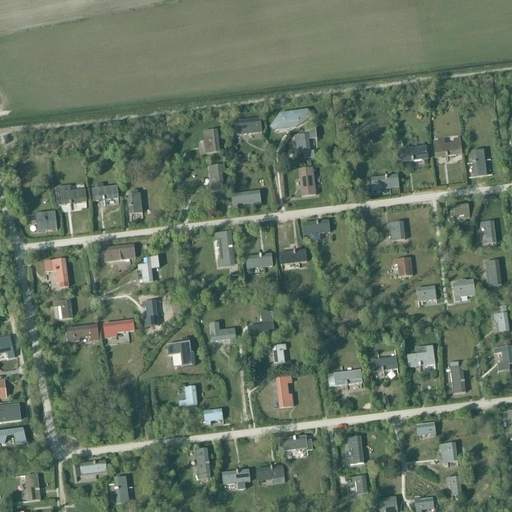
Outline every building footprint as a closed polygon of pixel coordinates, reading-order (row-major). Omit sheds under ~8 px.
[(303,112),(279,115),(269,129),(270,129),(274,124),(279,128),(280,126),(284,129),(296,128),(295,126),(300,125),(311,117),(307,112),(303,113),(303,112)] [(236,137),(257,134),(261,133),(260,120),(235,123),(236,137)] [(306,136),(294,137),(297,155),(303,154),(304,160),(314,159),(313,152),(310,153),(308,141),(317,140),(315,130),(315,129),(305,133),(306,136)] [(206,155),(219,154),(217,131),(203,133),(206,155)] [(444,141),(433,143),(435,159),(461,156),(459,139),(453,140),(453,144),(444,145),(444,141)] [(426,148),(400,151),(400,153),(401,162),(401,163),(427,160),(426,148)] [(471,153),(474,179),(486,177),(483,151),(471,153)] [(208,168),(211,193),(224,191),(222,174),(225,174),(224,166),(208,168)] [(299,175),(301,193),(302,198),(315,196),(315,191),(313,173),(312,169),(298,171),(299,175)] [(398,188),(397,176),(371,180),(372,192),(398,188)] [(58,206),(86,203),(85,191),(67,193),(67,187),(56,189),(58,206)] [(117,188),(103,189),(97,190),(92,190),(93,202),(118,199),(117,188)] [(247,207),(256,206),(261,206),(260,192),(231,196),(232,209),(238,209),(237,205),(245,204),(245,206),(247,207)] [(132,196),(128,196),(128,202),(130,202),(131,206),(128,206),(129,208),(130,216),(142,214),(140,195),(138,195),(132,196)] [(464,220),(469,219),(468,206),(450,208),(451,218),(463,217),(464,220)] [(36,221),(37,233),(57,231),(55,213),(44,214),(44,220),(36,221)] [(330,234),(328,222),(302,225),(304,237),(330,234)] [(389,225),(391,243),(405,241),(402,223),(389,225)] [(493,223),(480,225),(481,230),(484,229),(485,237),(483,237),(484,239),(482,240),(483,246),(496,244),(493,223)] [(229,234),(218,236),(214,236),(215,243),(219,243),(221,261),(217,262),(218,268),(234,265),(229,234)] [(129,254),(134,253),(133,247),(128,247),(103,250),(105,263),(130,260),(129,254)] [(307,263),(305,251),(279,254),(281,266),(307,263)] [(245,259),(247,271),(273,267),(271,255),(245,259)] [(146,259),(147,265),(137,267),(138,272),(141,272),(142,281),(143,284),(153,283),(151,270),(159,269),(158,258),(146,259)] [(397,266),(399,279),(412,277),(410,259),(394,261),(394,266),(397,266)] [(65,261),(44,263),(46,274),(56,272),(57,285),(60,285),(61,290),(68,289),(65,261)] [(486,276),(484,276),(485,283),(487,282),(488,288),(501,286),(500,278),(507,278),(505,266),(499,267),(498,262),(485,263),(486,276)] [(457,285),(452,285),(455,304),(460,303),(459,299),(472,297),(475,297),(473,281),(465,282),(465,281),(458,282),(457,283),(457,285)] [(418,304),(423,303),(436,301),(434,288),(416,290),(418,304)] [(72,320),(70,302),(53,304),(54,309),(61,308),(62,321),(72,320)] [(155,302),(142,304),(143,309),(146,309),(147,319),(144,319),(145,328),(158,327),(157,320),(155,302)] [(494,321),(497,321),(499,334),(509,332),(506,308),(499,309),(499,315),(493,316),(494,321)] [(261,327),(248,328),(249,339),(275,336),(272,315),(262,317),(263,326),(261,327)] [(116,335),(134,332),(133,322),(103,326),(105,340),(116,338),(116,335)] [(218,324),(210,325),(212,343),(230,341),(230,346),(236,345),(234,330),(234,322),(227,323),(228,331),(219,332),(218,324)] [(79,342),(79,339),(90,338),(90,343),(99,342),(97,327),(66,330),(68,344),(79,342)] [(10,338),(0,340),(0,355),(7,354),(8,360),(15,358),(10,338)] [(182,344),(167,346),(168,357),(181,356),(182,369),(195,367),(193,354),(191,354),(190,343),(189,343),(182,344)] [(493,350),(494,355),(501,354),(502,364),(497,365),(498,373),(509,372),(508,366),(511,365),(511,357),(511,348),(510,343),(505,344),(505,348),(493,350)] [(274,366),(284,364),(282,351),(285,351),(284,345),(271,348),(274,366)] [(426,348),(427,354),(407,357),(408,369),(435,366),(432,347),(426,348)] [(371,374),(398,371),(396,358),(370,362),(371,374)] [(450,370),(453,396),(465,394),(462,368),(457,369),(457,363),(449,364),(450,370)] [(360,372),(334,376),(327,376),(328,389),(362,384),(360,372)] [(293,408),(292,402),(291,396),(288,397),(287,385),(291,384),(291,378),(276,380),(280,410),(293,408)] [(186,401),(179,402),(180,408),(197,406),(195,388),(185,389),(186,401)] [(0,423),(20,421),(18,407),(0,408),(0,423)] [(210,423),(223,421),(221,411),(203,413),(205,427),(211,426),(210,423)] [(430,436),(431,439),(436,438),(434,425),(416,427),(417,437),(430,436)] [(17,446),(24,445),(23,430),(0,432),(0,444),(4,444),(6,438),(14,437),(17,446)] [(306,443),(305,438),(279,441),(281,453),(307,450),(307,452),(312,451),(311,442),(306,443)] [(350,467),(364,465),(360,438),(347,439),(348,451),(351,450),(353,460),(349,461),(350,467)] [(439,452),(441,452),(443,464),(457,462),(455,445),(438,447),(439,452)] [(199,482),(208,480),(208,476),(210,476),(207,450),(195,451),(198,477),(199,482)] [(107,474),(105,462),(74,466),(75,473),(80,473),(81,478),(107,474)] [(256,470),(258,482),(273,481),(274,485),(284,484),(282,467),(256,470)] [(248,471),(222,475),(223,487),(238,485),(238,492),(245,491),(244,484),(250,483),(248,471)] [(25,477),(28,503),(40,502),(37,476),(25,477)] [(126,478),(114,480),(117,506),(129,504),(126,478)] [(365,478),(352,479),(352,484),(355,484),(357,497),(367,496),(365,478)] [(451,497),(461,496),(459,478),(446,480),(447,485),(450,485),(451,497)] [(397,511),(396,498),(378,500),(378,511),(397,511)] [(420,499),(414,499),(415,511),(421,511),(434,510),(433,505),(433,500),(420,502),(420,499)]
